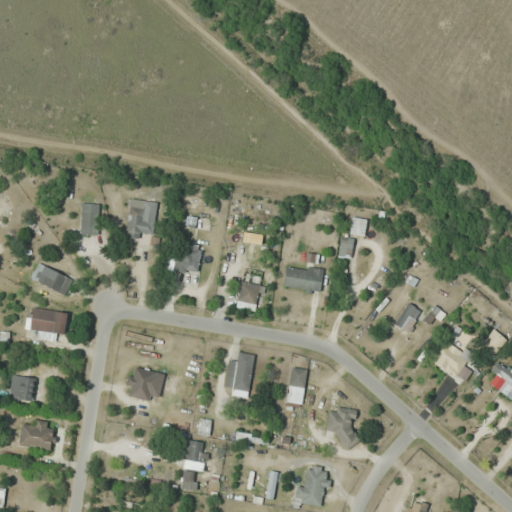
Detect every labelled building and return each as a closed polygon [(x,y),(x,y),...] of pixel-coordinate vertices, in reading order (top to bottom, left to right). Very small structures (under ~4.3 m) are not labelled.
[(144,219),(146,201),(130,199),(125,234),(150,238),(153,221),(144,219)] [(80,233),(98,233),(98,202),(80,202),(80,233)] [(349,234),(364,235),(365,217),(350,216),(349,234)] [(201,245),(178,241),(173,270),(196,274),(201,245)] [(63,294),(71,278),(38,261),(30,278),(63,294)] [(282,289),(319,292),(322,268),(285,264),(282,289)] [(383,281),(376,277),(355,309),(361,313),(383,281)] [(260,284),(242,279),(234,306),(253,311),(260,284)] [(406,331),(421,311),(408,302),(394,322),(406,331)] [(66,311),(32,306),(29,326),(38,327),(37,334),(62,338),(66,311)] [(431,360),(457,376),(470,353),(445,338),(431,360)] [(254,354),(239,351),(237,361),(229,360),(224,385),(247,389),(254,354)] [(486,381),(511,398),(511,369),(499,361),(486,381)] [(156,401),(163,372),(130,365),(124,394),(156,401)] [(30,401),(36,378),(20,374),(15,397),(30,401)] [(326,430),(339,431),(338,444),(353,445),(356,408),(328,407),(326,430)] [(209,434),(209,418),(198,418),(198,434),(209,434)] [(53,424),(31,421),(31,425),(21,424),(18,444),(50,449),(53,424)] [(207,443),(188,439),(182,466),(202,470),(207,443)] [(296,483),(294,501),(325,505),(329,477),(321,476),(323,466),(309,464),(306,484),(296,483)] [(273,498),(276,471),(268,470),(265,498),(273,498)] [(194,489),(197,472),(183,471),(181,487),(194,489)] [(404,511),(426,511),(429,506),(410,498),(404,511)]
